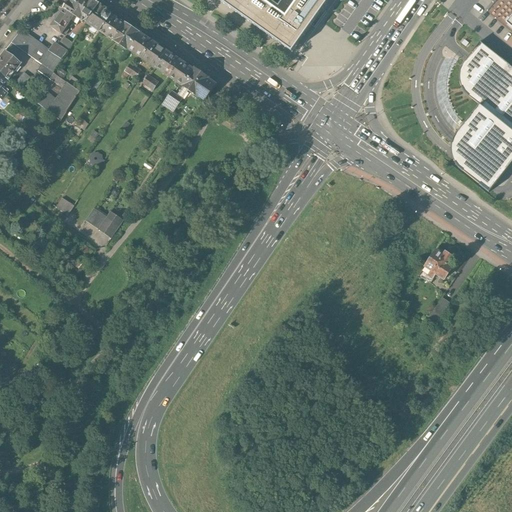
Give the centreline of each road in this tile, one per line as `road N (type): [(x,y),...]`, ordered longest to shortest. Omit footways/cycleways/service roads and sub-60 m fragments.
road 1 (motorway): [(291,175),(143,403),(121,466),(121,511)]
road 2 (motorway): [(170,511),(153,480),(153,417),(191,344),(266,238)]
road 3 (motorway): [(493,366),(352,511)]
road 4 (motorway): [(493,366),(387,511)]
road 5 (primary): [(380,156),(511,245)]
road 6 (primary): [(150,0),(280,88)]
road 7 (motorway): [(266,238),(338,161),(380,156)]
road 8 (motorway): [(266,238),(319,158),(332,123)]
